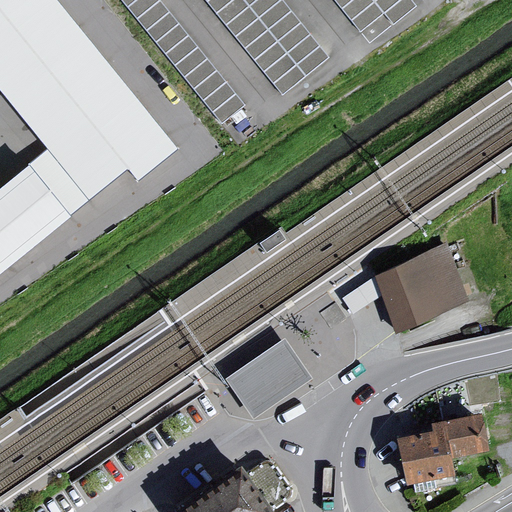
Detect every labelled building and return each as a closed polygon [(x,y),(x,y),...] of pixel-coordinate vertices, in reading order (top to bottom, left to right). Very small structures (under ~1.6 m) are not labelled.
[(57,0),(0,0),(0,89),(53,155),(4,194),(0,188),(0,272),(129,169),(140,182),(179,150),(57,0)] [(123,0),(219,121),(244,101),(164,0),(123,0)] [(326,56),(283,0),(206,0),(277,93),(326,56)] [(412,2),(410,0),(336,0),(365,37),(412,2)] [(286,239),(280,229),(260,243),(267,253),(286,239)] [(443,249),(379,274),(400,327),(464,302),(443,249)] [(374,278),(342,298),(353,315),(385,295),(374,278)] [(229,378),(256,418),(311,380),(284,341),(229,378)] [(404,439),(413,480),(456,470),(453,456),(484,449),(476,415),(437,425),(438,431),(404,439)] [(260,511),(292,491),(269,457),(244,474),(240,467),(176,510),(177,511),(260,511)]
